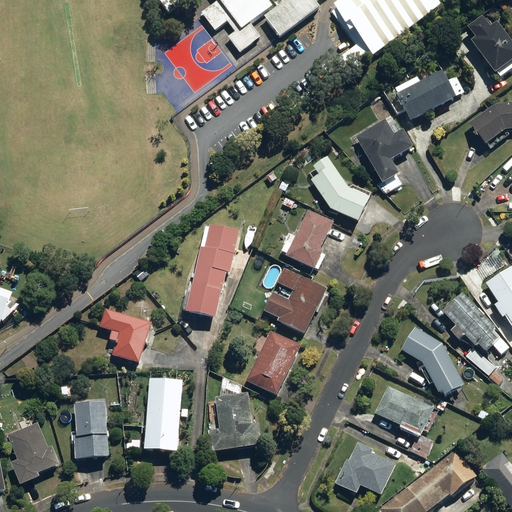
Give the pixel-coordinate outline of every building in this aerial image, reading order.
[(181,0),(155,0),(165,13),(181,0)] [(265,0),(216,0),(243,35),(274,12),(265,0)] [(301,0),(266,27),(281,47),(324,15),(312,0),(301,0)] [(441,0),(345,0),(331,11),(372,66),(448,9),(441,0)] [(511,51),(495,27),(492,29),(487,22),(483,24),(480,20),(464,31),(473,43),(469,46),(496,84),(511,72),(511,51)] [(455,79),(444,85),(440,76),(419,87),(416,80),(394,91),(398,97),(395,99),(408,125),(453,103),(452,101),(463,95),(455,79)] [(384,96),(377,100),(384,113),(391,109),(384,96)] [(484,149),(486,148),(489,152),(504,141),(501,136),(505,133),(511,132),(511,105),(494,108),(467,127),(484,149)] [(402,187),(389,166),(411,153),(400,134),(392,139),(383,125),(367,135),(354,142),(386,196),(402,187)] [(311,171),(316,178),(309,183),(329,212),(357,225),(368,202),(350,194),(332,167),(327,160),(311,171)] [(285,199),(281,207),(295,213),(299,205),(285,199)] [(280,256),(286,259),(285,260),(313,274),(314,272),(318,274),(325,257),(319,254),(332,227),(307,215),(291,247),(285,244),(280,256)] [(208,229),(203,251),(199,250),(184,317),(214,324),(225,277),(229,278),(238,235),(208,229)] [(301,339),(317,309),(326,293),(283,270),(275,286),(290,294),(286,303),(272,296),(261,316),(277,325),(276,326),(301,339)] [(490,310),(499,324),(503,321),(511,334),(511,270),(497,281),(484,290),(495,307),(490,310)] [(0,328),(12,295),(0,291),(0,328)] [(484,357),(492,350),(500,358),(509,350),(461,298),(452,305),(440,316),(453,331),(448,335),(459,347),(465,342),(472,350),(475,347),(484,357)] [(151,328),(104,313),(98,332),(118,338),(111,360),(138,369),(151,328)] [(215,333),(207,324),(188,341),(196,350),(215,333)] [(421,367),(423,370),(420,372),(429,388),(432,387),(440,402),(463,390),(441,350),(413,333),(400,354),(421,367)] [(300,349),(269,335),(244,389),(275,403),(300,349)] [(471,350),(469,353),(468,351),(465,355),(466,356),(464,359),(487,379),(494,370),(471,350)] [(182,386),(149,383),(142,454),(175,457),(182,386)] [(413,402),(388,389),(374,418),(400,431),(398,435),(416,444),(421,434),(426,437),(438,415),(432,412),(434,410),(414,399),(413,402)] [(214,399),(217,434),(208,434),(210,457),(260,452),(258,430),(249,431),(246,396),(214,399)] [(73,408),(74,434),(71,434),(72,464),(77,463),(106,462),(105,407),(73,408)] [(37,428),(7,440),(16,464),(9,467),(18,491),(38,483),(36,478),(59,469),(51,450),(46,452),(37,428)] [(356,446),(333,488),(354,500),(359,492),(378,502),(395,472),(385,466),(386,464),(371,456),(372,454),(356,446)] [(455,454),(378,510),(379,511),(434,511),(475,482),(455,454)] [(511,511),(511,469),(502,455),(478,473),(507,511),(511,511)]
